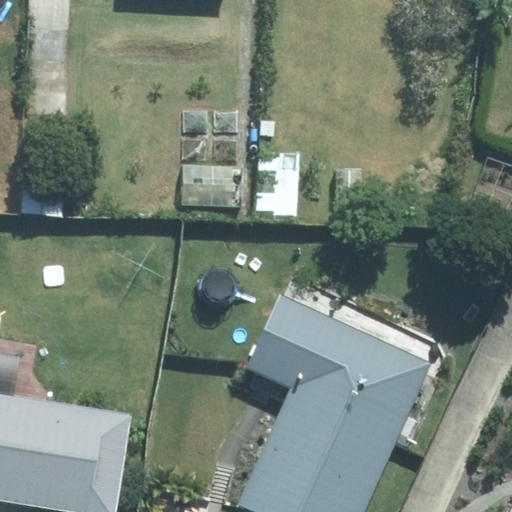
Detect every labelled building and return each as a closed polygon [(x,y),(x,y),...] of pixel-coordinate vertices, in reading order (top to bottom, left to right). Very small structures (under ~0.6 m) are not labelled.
[(122,0),(120,40),(216,46),(219,0),(122,0)] [(255,142),(269,142),(271,126),(255,125),(255,142)] [(252,178),(251,229),(293,230),(295,159),(252,158),(252,178)] [(364,170),(328,169),(327,225),(363,226),(364,170)] [(19,177),(20,219),(59,218),(59,178),(19,177)] [(180,213),(233,214),(233,228),(251,229),(252,178),(180,177),(180,213)] [(183,267),(182,272),(181,278),(182,283),(183,289),(186,294),(189,298),(193,302),(198,305),(203,307),(208,308),(214,309),(219,308),(224,306),(229,304),(234,301),(237,297),(240,292),(243,287),(244,282),(244,276),(244,271),(242,266),(240,261),(236,256),(232,253),(228,250),(223,247),(217,246),(212,246),(207,246),(201,248),(196,250),(192,253),(188,258),(185,262),(183,267)] [(273,306),(239,380),(282,400),(229,511),(357,511),(421,374),(273,306)] [(0,396),(0,505),(37,511),(108,511),(125,417),(0,396)]
